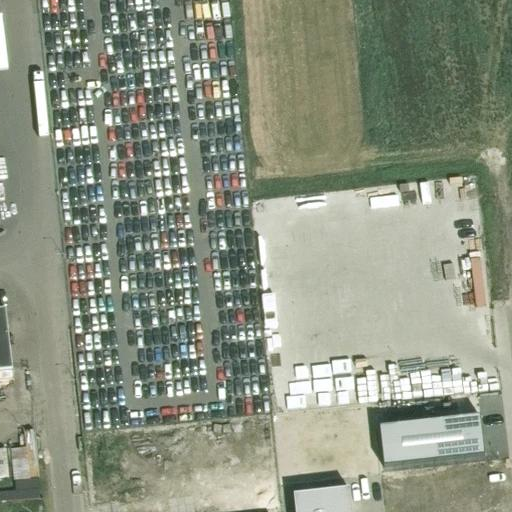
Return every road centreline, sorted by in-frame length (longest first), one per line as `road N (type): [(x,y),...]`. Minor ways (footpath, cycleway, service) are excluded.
road 1 (unclassified): [(71,511),(43,250)]
road 2 (unclassified): [(43,250),(16,0)]
